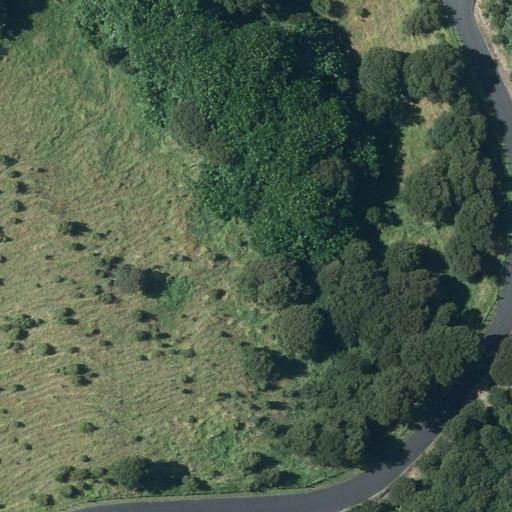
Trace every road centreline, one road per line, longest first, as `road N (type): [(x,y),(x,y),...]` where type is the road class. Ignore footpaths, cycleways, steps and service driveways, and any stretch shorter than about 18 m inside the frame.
road 1 (unclassified): [(511,299),(494,344),(393,467),(308,506),(186,511)]
road 2 (unclassified): [(456,0),(511,133)]
